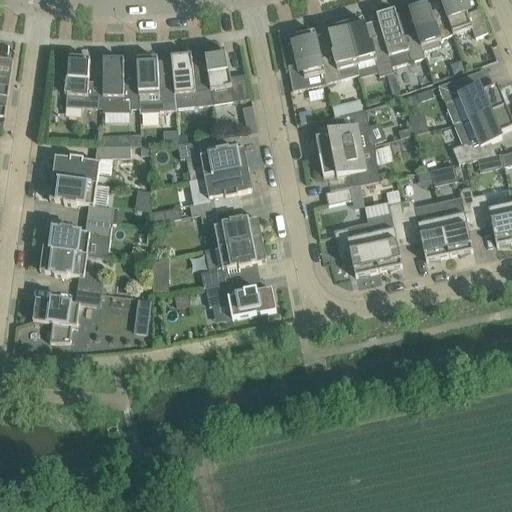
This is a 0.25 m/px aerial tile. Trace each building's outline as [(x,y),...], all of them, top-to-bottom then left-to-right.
[(460,0),(440,0),(448,23),(454,38),(472,32),(476,42),(490,36),(481,12),(468,17),(468,15),(466,16),(460,0)] [(434,28),(427,2),(409,8),(417,34),(422,49),(441,43),(454,38),(448,23),(434,28)] [(395,13),(377,18),(385,44),(390,59),(409,54),(412,65),(425,60),(422,49),(417,34),(403,38),(395,13)] [(371,48),(364,22),(346,27),(357,68),(377,63),(382,81),(394,78),(389,59),(390,59),(385,44),(371,48)] [(329,31),(330,35),(335,57),(321,60),(325,77),(328,87),(340,84),(340,83),(360,77),(357,68),(346,27),(329,31)] [(297,39),(298,42),(300,50),(289,52),(292,68),(288,69),(293,95),(308,92),(306,81),(325,77),(321,60),(315,35),(297,39)] [(229,73),(226,53),(206,56),(210,83),(212,94),(232,90),(234,89),(230,72),(229,73)] [(192,58),(172,60),(175,87),(176,97),(177,111),(213,107),(212,94),(210,83),(195,85),(192,58)] [(69,80),(68,80),(65,97),(68,97),(67,109),(104,112),(104,100),(104,90),(89,89),(91,62),(71,60),(69,80)] [(139,90),(140,113),(141,116),(161,115),(161,113),(176,113),(176,111),(177,111),(176,97),(175,87),(160,88),(159,61),(138,62),(139,90)] [(125,62),(104,62),(104,90),(104,100),(124,100),(124,99),(131,100),(132,113),(140,113),(139,90),(124,90),(125,62)] [(0,119),(6,120),(10,88),(10,87),(11,81),(0,79),(0,119)] [(464,80),(446,88),(439,91),(456,130),(507,109),(498,88),(481,95),(479,91),(481,90),(481,89),(470,94),(464,80)] [(456,130),(463,148),(453,152),(462,173),(493,160),(494,160),(497,159),(492,146),(503,141),(502,140),(500,141),(498,137),(511,131),(511,122),(507,109),(456,130)] [(299,116),(301,128),(314,126),(312,113),(299,116)] [(329,138),(316,141),(320,160),(319,160),(320,161),(362,152),(360,139),(371,135),(366,114),(341,120),(343,133),(329,135),(329,138)] [(205,145),(197,146),(200,158),(200,160),(201,160),(205,181),(249,173),(245,151),(230,154),(230,152),(217,154),(217,157),(207,158),(205,145)] [(200,158),(197,146),(177,148),(180,161),(200,158)] [(337,178),(338,180),(352,177),(355,190),(381,185),(376,164),(376,149),(362,152),(320,161),(324,180),(337,178)] [(85,162),(71,160),(71,162),(56,160),(53,182),(98,188),(99,175),(111,176),(113,162),(131,162),(131,150),(98,150),(96,165),(84,164),(85,162)] [(511,156),(505,158),(502,158),(504,171),(511,169),(511,156)] [(494,160),(493,160),(496,172),(504,171),(502,158),(494,160)] [(228,213),(226,202),(239,199),(239,197),(253,194),(249,173),(205,181),(190,185),(194,208),(190,209),(192,221),(201,219),(217,216),(228,213)] [(50,204),(55,204),(65,206),(65,208),(78,210),(78,208),(89,209),(88,222),(113,226),(115,213),(95,210),(98,188),(53,182),(50,204)] [(462,200),(438,206),(442,223),(450,260),(460,258),(461,260),(471,255),(474,254),(469,235),(468,227),(479,224),(474,200),(472,190),(463,191),(461,195),(462,200)] [(326,197),(328,209),(353,204),(350,192),(326,197)] [(511,207),(489,212),(486,198),(474,200),(479,224),(491,222),(497,249),(500,249),(511,249),(511,247),(511,246),(511,207)] [(410,204),(401,206),(403,216),(404,216),(409,240),(421,237),(422,245),(427,265),(429,264),(441,265),(441,262),(450,260),(442,223),(438,206),(415,211),(414,206),(410,204)] [(389,209),(395,233),(372,238),(380,275),(389,273),(390,276),(401,270),(403,270),(399,250),(397,242),(409,240),(404,216),(403,216),(401,206),(389,209)] [(164,214),(153,216),(155,228),(167,226),(164,214)] [(217,216),(201,219),(203,227),(219,224),(217,216)] [(75,233),(62,231),(61,233),(47,231),(44,253),(88,259),(91,238),(111,241),(113,226),(88,222),(86,237),(75,235),(75,233)] [(244,223),(231,225),(231,227),(215,230),(219,252),(263,243),(259,222),(244,225),(244,223)] [(356,280),(359,280),(370,280),(370,277),(380,275),(372,238),(349,243),(348,237),(335,240),(340,259),(351,256),(356,280)] [(263,243),(219,252),(223,274),(240,271),(240,273),(253,270),(253,268),(267,265),(263,243)] [(41,275),(45,276),(55,277),(55,279),(68,281),(69,279),(80,280),(78,294),(103,297),(106,278),(86,276),(88,259),(44,253),(41,275)] [(215,289),(231,286),(229,278),(213,282),(215,289)] [(272,292),(268,293),(258,295),(257,292),(244,295),(245,297),(234,299),(231,286),(215,289),(206,291),(210,311),(230,307),(233,323),(277,314),(272,292)] [(73,330),(78,331),(81,307),(101,310),(103,297),(78,294),(76,307),(65,306),(65,304),(52,302),(52,304),(37,302),(34,325),(53,327),(51,346),(71,346),(73,330)] [(139,304),(138,316),(150,318),(152,306),(139,304)]
